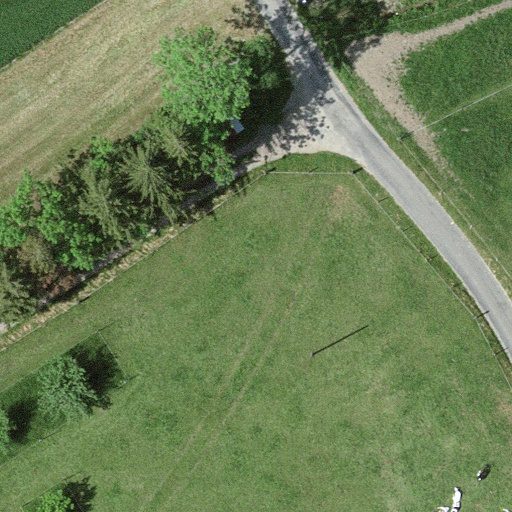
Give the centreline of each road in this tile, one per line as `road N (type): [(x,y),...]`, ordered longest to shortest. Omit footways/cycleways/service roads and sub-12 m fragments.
road 1 (unclassified): [(269,0),(339,115),(497,314),(511,346)]
road 2 (track): [(339,115),(0,325)]
